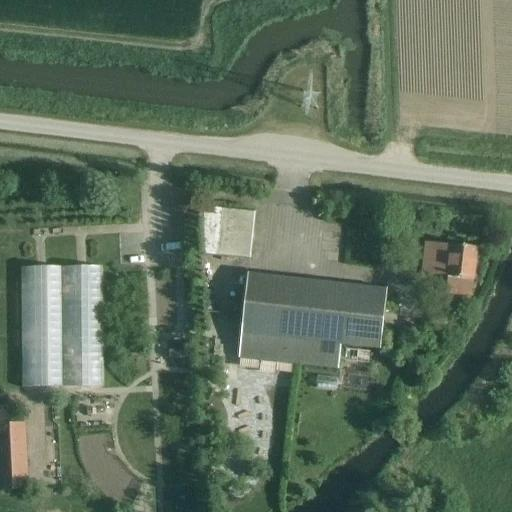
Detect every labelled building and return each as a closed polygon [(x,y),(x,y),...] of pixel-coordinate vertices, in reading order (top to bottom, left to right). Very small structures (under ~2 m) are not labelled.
[(251,260),(255,213),(222,209),(217,256),(251,260)] [(473,280),(474,280),(477,248),(451,245),(451,246),(433,244),(430,275),(447,277),(446,293),(472,296),(473,280)] [(22,386),(103,386),(103,268),(21,269),(22,386)] [(388,289),(248,274),(238,359),(339,370),(342,346),(381,350),(388,289)] [(0,424),(0,492),(29,491),(26,424),(0,424)]
